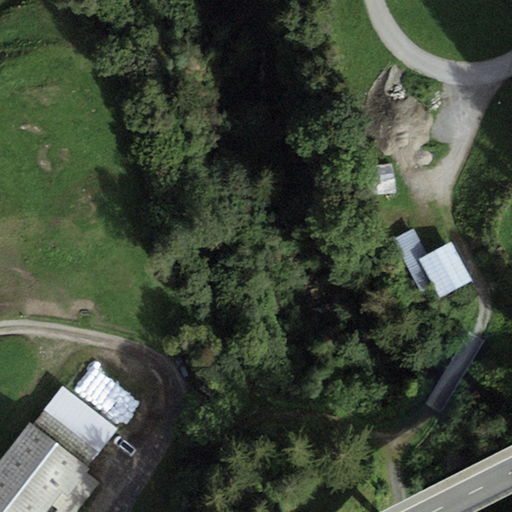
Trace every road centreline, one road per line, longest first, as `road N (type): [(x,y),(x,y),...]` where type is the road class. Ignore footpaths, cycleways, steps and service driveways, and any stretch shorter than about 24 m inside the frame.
road 1 (track): [(478,75),(451,154),(445,201),(487,301),(477,335),(427,418),(389,431),(359,429),(320,412),(263,414),(222,437),(145,511)]
road 2 (track): [(134,348),(0,327)]
